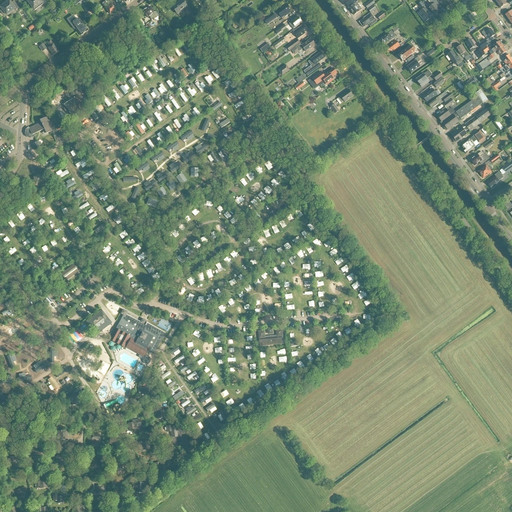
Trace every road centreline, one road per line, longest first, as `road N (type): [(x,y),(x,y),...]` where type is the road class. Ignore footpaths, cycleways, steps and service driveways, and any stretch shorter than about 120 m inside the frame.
road 1 (unclassified): [(511,285),(300,0)]
road 2 (secondary): [(487,205),(335,0)]
road 3 (tertiary): [(0,100),(140,0)]
road 4 (residential): [(465,0),(434,26),(442,46),(493,16)]
